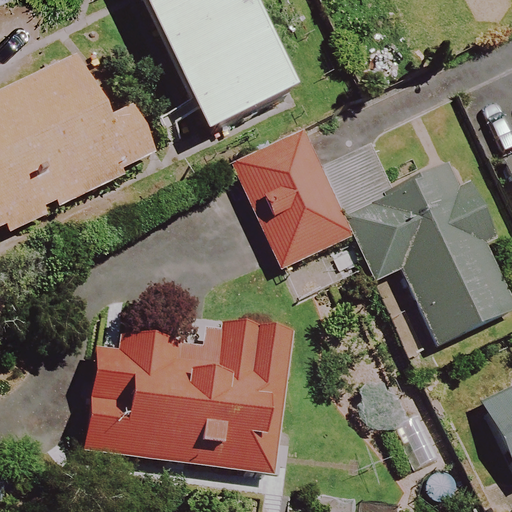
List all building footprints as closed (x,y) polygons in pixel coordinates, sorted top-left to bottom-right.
[(281,106),(230,0),(139,0),(206,141),(281,106)] [(0,246),(44,227),(46,231),(76,217),(71,206),(123,182),(72,69),(0,101),(0,246)] [(362,281),(335,226),(296,141),(220,176),(294,335),(333,317),(325,299),(362,281)] [(511,164),(496,171),(511,205),(511,164)] [(335,226),(362,281),(369,297),(392,286),(426,359),(509,320),(475,247),(485,242),(462,193),(453,197),(443,176),(335,226)] [(115,360),(85,358),(84,393),(114,394),(113,411),(82,410),(79,475),(277,483),(283,341),(214,338),(212,372),(186,371),(168,370),(169,348),(116,345),(115,360)] [(511,392),(491,402),(500,422),(482,430),(511,493),(511,392)]
